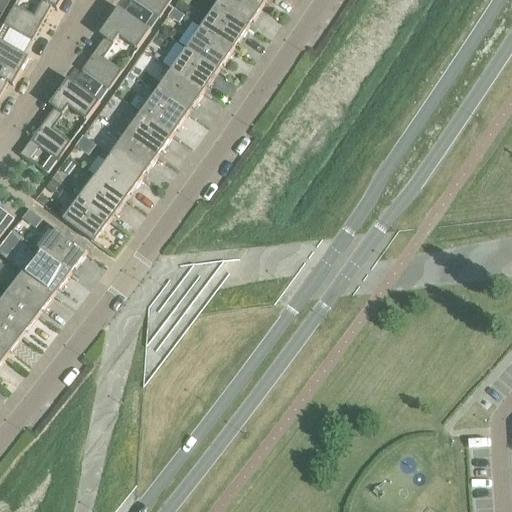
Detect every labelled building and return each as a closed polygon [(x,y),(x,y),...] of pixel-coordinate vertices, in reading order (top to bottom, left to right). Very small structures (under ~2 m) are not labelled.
[(62,0),(43,0),(33,18),(14,7),(0,31),(0,42),(2,44),(9,30),(31,43),(52,6),(56,9),(55,11),(56,12),(62,0)] [(152,16),(143,28),(150,33),(171,1),(169,0),(132,0),(131,1),(152,16)] [(251,0),(220,0),(215,7),(249,30),(264,8),(251,0)] [(251,0),(264,8),(269,0),(251,0)] [(178,1),(174,9),(183,16),(188,8),(178,1)] [(215,7),(201,29),(234,52),(249,30),(215,7)] [(102,87),(93,100),(99,104),(121,73),(104,60),(119,39),(137,51),(150,33),(143,28),(118,10),(99,37),(100,37),(101,36),(105,38),(81,73),(102,87)] [(172,11),(167,19),(174,23),(177,23),(181,17),(172,11)] [(201,29),(186,51),(219,74),(234,52),(201,29)] [(29,60),(2,44),(0,42),(0,69),(3,71),(0,75),(0,97),(9,83),(13,86),(11,87),(13,88),(29,60)] [(186,51),(171,72),(204,95),(219,74),(186,51)] [(171,72),(155,94),(188,117),(204,95),(171,72)] [(129,75),(126,79),(132,84),(135,80),(129,75)] [(99,104),(93,100),(68,81),(48,107),(49,108),(51,106),(55,109),(30,143),(50,158),(42,170),(48,174),(70,144),(52,131),(68,110),(86,123),(99,104)] [(155,94),(140,115),(173,139),(188,117),(155,94)] [(140,115),(125,137),(157,160),(173,139),(140,115)] [(125,137),(109,158),(142,182),(157,160),(125,137)] [(82,138),(75,148),(88,157),(95,147),(82,138)] [(109,158),(94,179),(126,203),(142,182),(109,158)] [(68,161),(60,171),(67,177),(75,166),(68,161)] [(52,179),(45,188),(53,195),(60,185),(52,179)] [(94,179),(78,200),(111,224),(126,203),(94,179)] [(111,224),(78,200),(62,222),(94,246),(111,224)] [(25,220),(34,226),(38,221),(29,214),(25,220)] [(0,238),(4,233),(13,222),(6,217),(0,225),(0,238)] [(55,231),(39,253),(71,278),(75,272),(87,255),(55,231)] [(12,233),(6,240),(17,249),(23,242),(12,233)] [(39,253),(23,274),(55,298),(59,293),(71,278),(39,253)] [(23,274),(7,295),(38,319),(55,298),(23,274)] [(7,295),(0,303),(0,322),(22,340),(38,319),(7,295)] [(0,322),(0,356),(6,361),(22,340),(0,322)]
